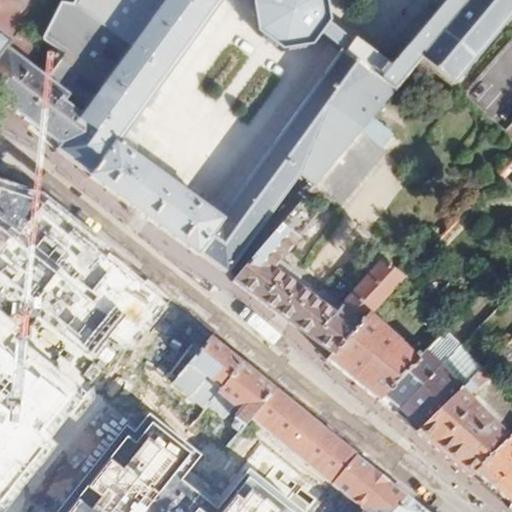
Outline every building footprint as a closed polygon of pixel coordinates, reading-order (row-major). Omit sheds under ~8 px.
[(77,0),(75,3),(64,2),(47,39),(81,64),(94,48),(117,65),(164,0),(77,0)] [(356,134),(417,61),(447,88),(511,9),(511,0),(164,0),(117,65),(61,142),(59,147),(197,254),(198,253),(225,273),(234,279),(303,197),(309,189),(356,134)] [(0,58),(8,48),(11,42),(0,33),(0,58)] [(511,37),(459,98),(500,133),(511,119),(511,37)] [(0,58),(0,96),(25,115),(25,116),(50,136),(51,134),(61,142),(117,65),(94,48),(81,64),(63,88),(34,67),(8,48),(0,58)] [(359,133),(386,156),(398,142),(371,119),(359,133)] [(511,119),(500,133),(511,142),(511,119)] [(379,155),(356,134),(309,189),(333,210),(379,155)] [(234,279),(232,281),(330,353),(366,315),(376,304),(381,299),(388,292),(413,265),(402,254),(391,266),(374,251),(359,267),(366,273),(338,303),(320,288),(313,290),(296,277),(296,271),(278,256),(301,229),(310,236),(320,224),(312,216),(317,210),(303,197),(234,279)] [(511,259),(504,252),(494,262),(497,266),(491,273),(497,280),(508,269),(511,263),(511,259)] [(388,292),(381,299),(387,304),(394,298),(388,292)] [(383,310),(376,304),(366,315),(373,321),(383,310)] [(119,312),(115,309),(107,321),(111,324),(119,312)] [(366,315),(330,353),(326,358),(380,401),(417,363),(410,356),(373,321),(366,315)] [(446,332),(438,323),(412,350),(410,356),(417,363),(427,353),(444,335),(446,332)] [(444,335),(427,353),(441,366),(458,348),(444,335)] [(210,337),(179,376),(176,379),(208,407),(214,400),(243,364),(210,337)] [(458,348),(441,366),(462,387),(469,381),(482,368),(461,346),(458,348)] [(482,368),(469,381),(474,386),(478,391),(511,359),(501,349),(482,368)] [(427,353),(417,363),(380,401),(395,413),(441,366),(427,353)] [(262,380),(243,364),(214,400),(230,411),(242,396),(246,400),(262,380)] [(441,366),(395,413),(418,431),(462,387),(441,366)] [(246,400),(249,402),(233,420),(242,427),(251,417),(273,390),(262,380),(246,400)] [(474,386),(469,381),(462,387),(418,431),(472,477),(475,474),(511,437),(511,436),(472,396),(478,391),(474,386)] [(273,390),(251,417),(332,483),(354,456),(273,390)] [(202,457),(146,413),(59,511),(298,511),(248,469),(215,510),(180,482),(202,457)] [(511,501),(511,437),(475,474),(510,503),(511,501)] [(332,483),(363,509),(364,509),(361,511),(393,511),(406,498),(354,456),(332,483)] [(422,511),(406,498),(393,511),(422,511)]
